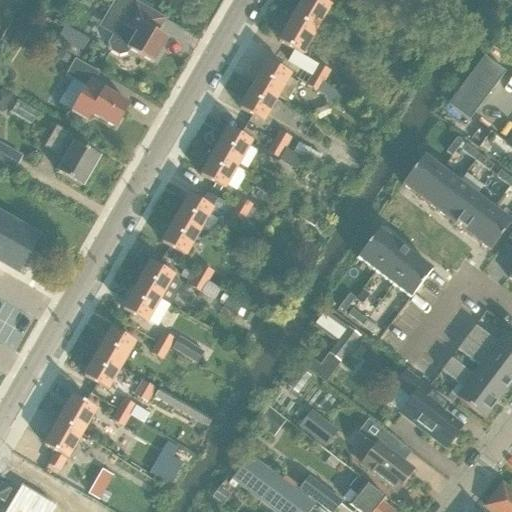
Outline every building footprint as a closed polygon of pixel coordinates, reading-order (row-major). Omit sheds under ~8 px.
[(133,0),(116,0),(106,18),(120,26),(121,27),(117,34),(113,35),(109,43),(111,52),(119,56),(127,54),(129,50),(153,63),(167,39),(158,34),(167,19),(135,1),(133,0)] [(304,0),(294,18),(316,31),(330,6),(333,0),(304,0)] [(302,56),(316,31),(294,18),(279,43),(302,56)] [(65,25),(57,39),(67,45),(75,31),(65,25)] [(511,39),(502,53),(511,60),(511,39)] [(60,51),(56,58),(67,64),(71,57),(60,51)] [(470,121),(506,73),(485,57),(449,105),(470,121)] [(73,79),(58,104),(72,112),(87,121),(91,114),(115,128),(129,105),(114,96),(115,94),(94,82),(99,73),(75,59),(66,75),(73,79)] [(299,81),(282,71),(268,63),(254,86),(276,99),(277,98),(286,104),(299,81)] [(313,76),(325,83),(331,72),(320,65),(313,76)] [(347,96),(325,83),(313,76),(307,86),(342,106),(347,96)] [(263,123),(276,99),(254,86),(240,110),(263,123)] [(1,91),(0,92),(0,111),(3,113),(11,98),(1,91)] [(30,100),(25,110),(48,120),(53,110),(30,100)] [(82,187),(99,157),(79,145),(81,141),(58,128),(46,148),(58,155),(62,147),(70,152),(58,173),(82,187)] [(215,153),(238,167),(251,143),(228,130),(215,153)] [(280,132),(274,142),(286,149),(292,139),(280,132)] [(453,157),(463,143),(457,139),(447,153),(453,157)] [(280,159),(286,149),(274,142),(269,152),(280,159)] [(23,157),(0,143),(0,163),(14,172),(23,157)] [(300,143),(294,154),(317,167),(322,157),(300,143)] [(462,151),(476,162),(480,156),(466,146),(462,151)] [(215,153),(201,177),(224,190),(227,186),(227,185),(237,168),(238,167),(215,153)] [(480,156),(476,162),(490,172),(494,167),(480,156)] [(403,186),(421,199),(442,171),(424,157),(403,186)] [(421,199),(438,212),(459,184),(442,171),(421,199)] [(497,177),(511,188),(511,185),(511,179),(501,171),(497,177)] [(348,172),(343,180),(349,184),(355,176),(348,172)] [(438,212),(455,225),(477,197),(459,184),(438,212)] [(242,227),(248,217),(234,210),(235,209),(209,194),(203,204),(190,197),(176,220),(199,233),(200,232),(209,238),(222,215),(242,227)] [(241,199),(237,197),(234,202),(238,204),(235,209),(234,210),(254,221),(260,210),(253,206),(241,199)] [(455,225),(472,238),(494,210),(477,197),(455,225)] [(494,210),(472,238),(490,252),(511,223),(494,210)] [(0,213),(0,260),(19,272),(40,236),(0,213)] [(310,213),(304,221),(314,227),(319,218),(310,213)] [(185,257),(199,233),(176,220),(163,243),(185,257)] [(358,259),(376,273),(397,244),(379,231),(358,259)] [(376,273),(393,286),(415,257),(397,244),(376,273)] [(415,257),(393,286),(411,299),(433,271),(415,257)] [(183,285),(173,279),(174,277),(151,264),(137,287),(160,300),(171,306),(183,285)] [(197,275),(209,282),(214,272),(202,266),(197,275)] [(197,275),(190,286),(202,293),(209,282),(197,275)] [(147,324),(160,300),(137,287),(124,310),(147,324)] [(363,291),(356,300),(362,305),(369,296),(363,291)] [(220,292),(215,301),(224,307),(223,309),(237,316),(237,315),(243,318),(242,320),(249,325),(254,316),(241,309),(243,305),(220,292)] [(339,308),(345,313),(356,299),(350,295),(339,308)] [(349,316),(363,326),(367,321),(353,310),(349,316)] [(328,311),(315,327),(337,343),(329,354),(340,363),(361,336),(328,311)] [(367,321),(363,326),(376,337),(381,331),(367,321)] [(476,326),(467,338),(511,372),(511,338),(506,333),(498,343),(476,326)] [(99,354),(121,367),(135,344),(112,331),(99,354)] [(157,343),(169,350),(175,339),(163,333),(157,343)] [(180,338),(173,350),(197,364),(204,352),(180,338)] [(480,367),(474,376),(473,376),(502,398),(511,384),(511,372),(467,338),(458,350),(480,367)] [(163,360),(169,350),(157,343),(152,353),(163,360)] [(108,391),(121,367),(99,354),(85,377),(108,391)] [(473,376),(474,376),(451,359),(442,371),(464,388),(457,398),(485,420),(502,398),(473,376)] [(446,448),(461,428),(443,414),(449,405),(407,373),(397,385),(413,397),(401,413),(446,448)] [(148,404),(157,390),(157,389),(143,382),(135,395),(148,404)] [(59,422),(82,436),(96,411),(74,398),(59,422)] [(125,399),(119,409),(131,417),(137,406),(125,399)] [(283,420),(268,408),(255,423),(271,436),(283,420)] [(119,409),(113,419),(125,426),(131,417),(119,409)] [(311,415),(299,430),(312,440),(324,425),(311,415)] [(131,417),(125,426),(137,433),(142,423),(131,417)] [(182,418),(176,427),(193,439),(200,429),(182,418)] [(412,452),(383,430),(369,420),(358,435),(375,447),(362,464),(395,489),(411,468),(404,463),(412,452)] [(67,460),(82,436),(59,422),(45,447),(56,454),(49,466),(59,472),(66,460),(67,460)] [(250,455),(231,480),(258,499),(275,511),(310,511),(316,505),(275,475),(250,455)] [(30,473),(15,497),(41,511),(51,511),(63,492),(30,473)] [(299,490),(329,511),(336,511),(344,502),(309,476),(299,490)] [(386,502),(364,486),(366,483),(358,477),(348,490),(357,496),(351,503),(361,511),(394,511),(384,504),(386,502)] [(96,483),(89,495),(100,501),(105,491),(107,489),(96,483)] [(511,511),(511,492),(503,486),(487,507),(493,511),(511,511)] [(105,491),(100,501),(107,504),(112,495),(105,491)] [(230,499),(221,492),(216,499),(225,506),(230,499)] [(41,511),(15,497),(6,511),(41,511)]
